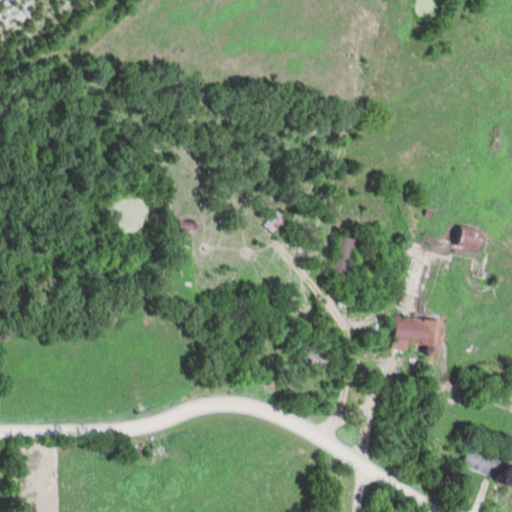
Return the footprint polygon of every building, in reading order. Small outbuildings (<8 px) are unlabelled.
[(195,233),(195,224),(179,224),(179,233),(195,233)] [(480,236),(459,234),(457,249),(479,252),(480,236)] [(329,275),(345,281),(358,243),(341,238),(329,275)] [(436,353),(438,324),(394,320),(392,350),(436,353)] [(499,459),(468,447),(461,466),(492,478),(499,459)]
